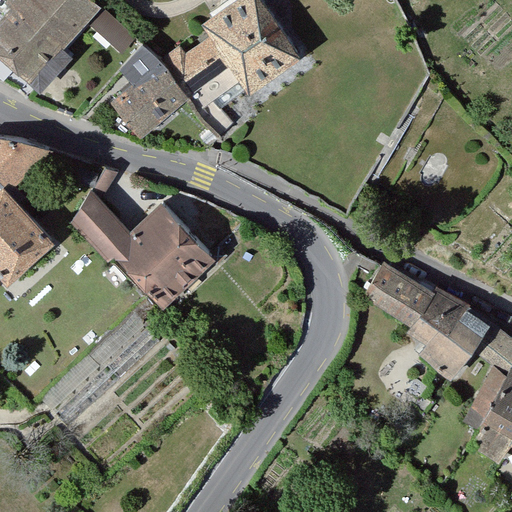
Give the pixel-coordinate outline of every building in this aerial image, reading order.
[(12,0),(13,0),(0,13),(0,47),(32,75),(101,0),(12,0)] [(105,98),(140,139),(184,104),(193,97),(190,92),(229,65),(248,91),(302,54),(264,0),(233,0),(200,22),(209,35),(186,52),(179,44),(159,59),(140,42),(114,69),(125,82),(105,98)] [(103,1),(89,16),(125,47),(139,32),(103,1)] [(193,97),(184,104),(198,125),(216,141),(233,124),(221,111),(248,91),(229,65),(190,92),(193,97)] [(0,166),(11,177),(50,149),(0,134),(0,166)] [(116,174),(118,169),(107,165),(73,219),(109,258),(117,251),(165,305),(219,255),(212,248),(164,198),(133,227),(103,194),(116,174)] [(97,171),(81,166),(77,179),(94,184),(97,171)] [(53,236),(5,183),(0,187),(0,266),(9,276),(53,236)] [(435,289),(385,259),(381,265),(364,295),(412,326),(435,289)] [(437,286),(435,289),(412,326),(409,332),(428,345),(421,355),(452,378),(474,351),(493,320),(483,313),(484,311),(437,286)] [(511,336),(493,320),(474,351),(493,364),(509,375),(511,370),(511,336)] [(509,375),(493,364),(464,421),(479,430),(484,421),(509,375)] [(511,370),(509,375),(484,421),(511,436),(511,370)]
